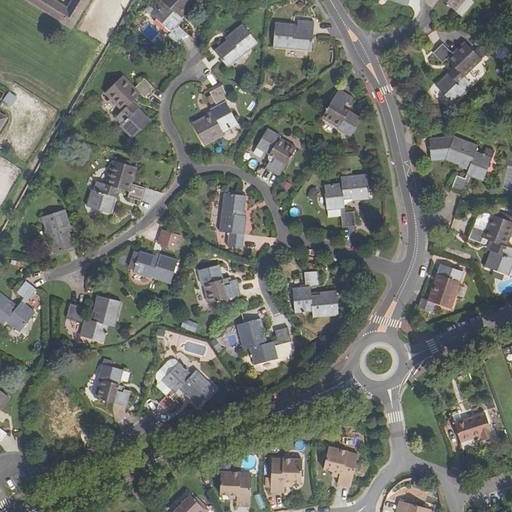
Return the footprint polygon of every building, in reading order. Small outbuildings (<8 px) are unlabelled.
[(88,0),(29,0),(72,26),(88,0)] [(193,0),(162,0),(161,1),(164,3),(153,16),(171,33),(169,36),(180,46),(188,36),(177,26),(182,20),(177,15),(180,11),(182,13),(193,0)] [(440,0),(454,12),(464,0),(440,0)] [(293,25),(276,24),(274,48),(311,52),(314,24),(298,22),(297,31),(293,30),(293,25)] [(257,44),(242,25),(228,37),(231,40),(227,43),(226,42),(214,51),(228,68),(257,44)] [(452,54),(443,45),(433,54),(442,64),(446,60),(455,69),(436,87),(453,104),(465,91),(464,90),(470,84),(464,78),(487,55),(478,46),(473,51),(464,42),(452,54)] [(134,89),(123,77),(105,94),(122,112),(115,118),(122,125),(120,126),(132,138),(150,122),(132,103),(141,95),(144,98),(154,89),(144,80),(134,89)] [(221,86),(210,92),(216,107),(210,110),(213,115),(207,118),(206,116),(192,123),(203,145),(223,135),(222,131),(237,124),(226,102),(229,100),(221,86)] [(338,90),(322,118),(338,128),(337,129),(350,137),(361,119),(343,108),(346,102),(349,104),(352,99),(338,90)] [(10,106),(16,98),(8,92),(2,100),(10,106)] [(281,138),(268,130),(257,147),(274,158),(271,164),(269,163),(265,168),(279,177),(295,149),(280,139),(281,138)] [(431,161),(445,160),(460,166),(462,163),(470,166),(465,179),(457,176),(452,189),(464,193),(470,177),(483,181),(492,158),(476,152),(478,146),(454,137),(429,140),(431,161)] [(137,168),(114,161),(107,185),(97,182),(94,191),(92,190),(87,207),(111,214),(118,189),(130,192),(128,197),(141,201),(145,188),(132,185),(137,168)] [(366,175),(341,178),(341,185),(324,187),(327,211),(340,209),(342,227),(355,226),(354,212),(345,213),(343,200),(352,199),(352,201),(368,200),(366,175)] [(286,192),(290,185),(280,179),(276,186),(286,192)] [(245,197),(224,194),(219,232),(243,236),(246,217),(240,216),(241,213),(243,213),(245,197)] [(64,210),(41,218),(53,254),(72,248),(68,233),(67,233),(65,229),(70,227),(64,210)] [(511,228),(511,221),(492,215),(486,231),(473,227),(469,239),(480,243),(482,238),(494,242),(485,268),(508,275),(511,263),(511,247),(506,246),(511,228)] [(176,251),(181,236),(162,230),(157,245),(176,251)] [(155,257),(140,252),(134,273),(170,285),(178,260),(160,255),(158,260),(154,258),(155,257)] [(462,273),(440,264),(436,275),(439,276),(436,284),(433,283),(427,301),(449,309),(462,273)] [(218,265),(199,271),(202,286),(204,285),(209,304),(240,296),(236,280),(229,282),(230,284),(224,286),(218,265)] [(318,273),(305,274),(306,289),(293,290),(296,314),(313,313),(313,319),(338,316),(336,292),(320,294),(320,297),(312,298),(311,289),(319,288),(318,273)] [(35,291),(24,283),(16,293),(23,299),(15,310),(8,304),(9,303),(0,295),(0,325),(3,327),(6,322),(20,333),(35,313),(24,305),(35,291)] [(121,302),(98,296),(94,311),(96,311),(93,321),(81,318),(83,308),(71,305),(67,318),(84,323),(80,336),(104,342),(109,326),(114,327),(121,302)] [(254,365),(277,359),(274,346),(288,343),(291,342),(288,329),(275,332),(277,341),(264,344),(262,335),(264,334),(260,319),(237,326),(243,350),(249,349),(254,365)] [(216,352),(220,349),(214,340),(210,343),(216,352)] [(274,346),(277,359),(287,356),(290,350),(288,343),(274,346)] [(188,393),(186,395),(198,406),(215,389),(196,371),(184,359),(179,360),(164,375),(162,379),(161,382),(159,384),(159,383),(156,386),(167,396),(159,404),(168,413),(178,403),(172,397),(182,387),(188,393)] [(123,370),(103,365),(99,381),(101,381),(96,399),(126,408),(131,391),(124,389),(123,393),(117,391),(123,370)] [(0,409),(9,398),(0,390),(0,442),(7,433),(0,428),(0,409)] [(63,398),(44,412),(66,442),(83,429),(74,416),(71,418),(69,415),(73,412),(63,398)] [(455,423),(462,442),(483,436),(485,440),(495,436),(486,412),(462,421),(459,414),(452,416),(455,423)] [(347,455),(348,452),(348,451),(330,446),(324,469),(334,471),(340,473),(339,478),(338,483),(351,487),(358,458),(347,455)] [(286,482),(293,482),(302,483),(303,459),(284,458),(284,460),(284,464),(273,463),(270,491),(285,492),(285,487),(286,482)] [(252,507),(252,479),(241,478),(241,473),(223,472),(222,495),(231,496),(238,496),(238,501),(238,506),(252,507)] [(200,511),(203,510),(197,504),(189,495),(172,511),(200,511)] [(203,510),(205,511),(206,511),(209,510),(200,501),(197,504),(203,510)] [(399,502),(396,511),(425,511),(426,511),(423,510),(399,502)]
